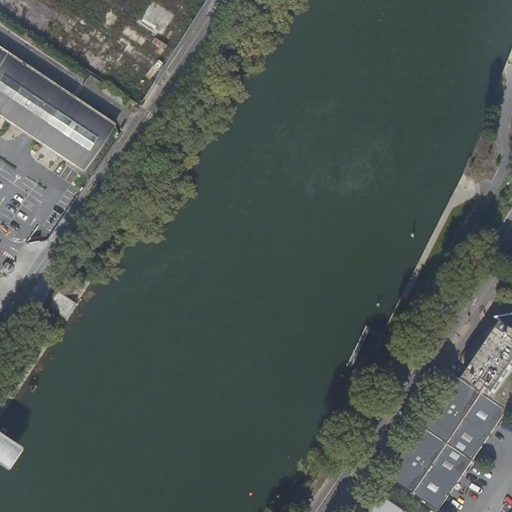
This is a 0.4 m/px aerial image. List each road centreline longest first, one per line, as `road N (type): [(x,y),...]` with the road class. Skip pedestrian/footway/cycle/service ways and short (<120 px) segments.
road 1 (tertiary): [(238,0),(0,349)]
road 2 (primary): [(501,244),(316,511)]
road 3 (unknown): [(20,231),(51,224),(63,196),(58,183),(20,162)]
